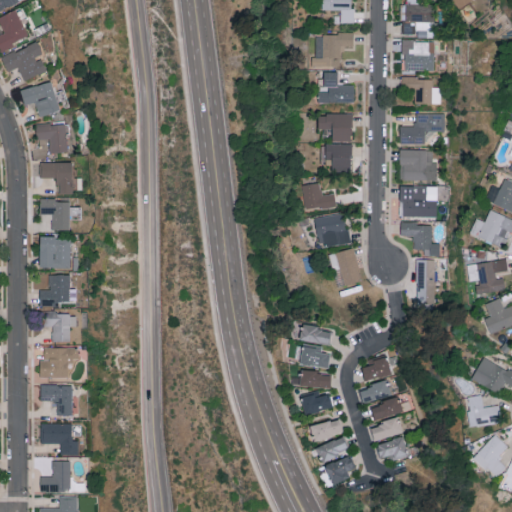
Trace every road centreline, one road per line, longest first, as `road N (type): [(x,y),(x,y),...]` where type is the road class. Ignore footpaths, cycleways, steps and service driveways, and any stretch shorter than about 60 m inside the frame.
road 1 (residential): [(136,0),(152,116),(163,511)]
road 2 (residential): [(373,477),(346,371),(396,320),(382,269),(382,0)]
road 3 (secondary): [(277,461),(229,314),(193,0)]
road 4 (residential): [(21,511),(18,179),(0,108)]
